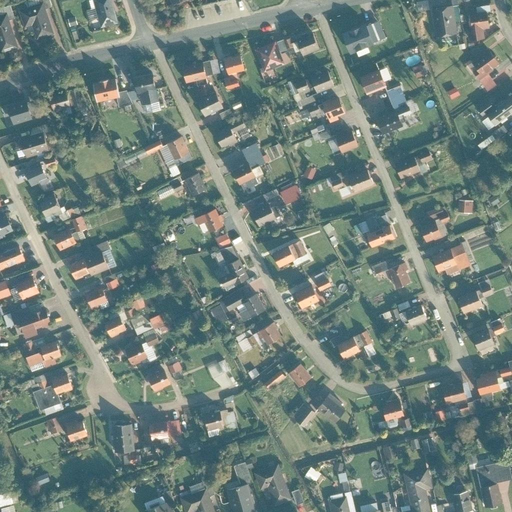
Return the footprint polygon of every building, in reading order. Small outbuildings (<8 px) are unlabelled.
[(113,0),(94,0),(102,28),(119,23),(113,0)] [(44,3),(20,11),(25,27),(32,25),(37,40),(54,34),(44,3)] [(454,6),(433,9),(438,38),(458,35),(454,6)] [(478,11),(471,12),(474,41),(486,39),(484,28),(491,27),(489,13),(478,14),(478,11)] [(8,14),(0,16),(0,47),(1,51),(18,46),(8,14)] [(372,23),(345,33),(352,53),(380,43),(372,23)] [(320,50),(314,33),(309,35),(303,38),(298,40),(302,51),(304,56),(320,50)] [(292,39),(285,41),(288,50),(294,48),(292,42),(292,39)] [(285,40),(278,43),(282,54),(289,51),(288,50),(285,41),(285,40)] [(302,51),(298,40),(292,42),(294,48),(296,53),(302,51)] [(285,66),(276,43),(256,51),(265,74),(285,66)] [(501,65),(491,51),(474,63),(482,74),(478,76),(488,92),(497,85),(489,75),(495,71),(494,70),(501,65)] [(233,55),(225,57),(230,75),(246,71),(241,55),(233,57),(233,55)] [(204,62),(183,66),(186,81),(207,77),(204,62)] [(422,65),(413,68),(416,75),(425,72),(422,65)] [(329,71),(312,78),(318,93),(335,86),(329,71)] [(380,71),(361,78),(367,95),(387,87),(380,71)] [(153,73),(135,77),(139,94),(157,89),(153,73)] [(238,79),(226,82),(228,89),(240,86),(238,79)] [(307,79),(296,84),(300,93),(311,89),(307,79)] [(120,82),(102,86),(105,100),(123,96),(120,82)] [(401,86),(388,91),(396,112),(409,107),(401,86)] [(216,91),(197,101),(206,118),(225,108),(216,91)] [(68,92),(51,97),(56,113),(72,108),(68,92)] [(159,96),(148,99),(151,112),(162,110),(159,96)] [(511,96),(487,115),(496,127),(511,114),(511,96)] [(340,99),(322,105),(329,123),(340,119),(338,116),(346,113),(340,99)] [(321,103),(305,110),(307,116),(324,110),(321,103)] [(222,113),(225,119),(235,114),(232,108),(222,113)] [(21,110),(5,114),(9,130),(25,126),(21,110)] [(396,112),(378,120),(384,135),(402,128),(396,112)] [(243,120),(215,134),(222,149),(238,141),(234,134),(247,127),(243,120)] [(495,141),(510,131),(506,125),(491,136),(495,141)] [(349,130),(335,135),(343,154),(360,148),(353,132),(350,133),(349,130)] [(329,131),(319,135),(322,142),(332,138),(329,131)] [(46,133),(22,140),(27,159),(51,152),(46,133)] [(183,137),(168,144),(176,160),(191,152),(183,137)] [(161,140),(146,147),(149,155),(165,148),(161,140)] [(257,143),(242,150),(249,164),(251,169),(266,163),(257,143)] [(430,151),(420,156),(424,163),(433,159),(430,151)] [(417,157),(397,165),(402,179),(422,171),(417,157)] [(33,170),(27,172),(33,186),(49,179),(42,162),(32,166),(33,170)] [(249,164),(233,171),(240,186),(256,178),(251,169),(249,164)] [(317,171),(309,167),(305,176),(313,180),(317,171)] [(374,185),(369,171),(350,178),(356,192),(374,185)] [(201,174),(187,180),(195,196),(208,189),(201,174)] [(173,180),(177,190),(186,187),(182,177),(173,180)] [(288,190),(295,195),(300,189),(292,183),(288,190)] [(160,189),(162,198),(177,193),(174,184),(160,189)] [(277,190),(264,196),(267,201),(280,196),(277,190)] [(48,202),(42,204),(48,220),(64,213),(57,194),(46,199),(48,202)] [(474,202),(460,200),(459,213),(473,214),(474,202)] [(270,203),(252,211),(260,227),(278,218),(270,203)] [(443,206),(425,213),(428,220),(446,213),(443,206)] [(225,226),(217,210),(196,219),(200,226),(207,223),(212,232),(225,226)] [(3,215),(0,216),(0,234),(0,235),(1,237),(18,230),(12,214),(4,218),(3,215)] [(83,216),(73,220),(77,232),(88,228),(83,216)] [(437,222),(422,229),(428,242),(443,236),(437,222)] [(391,223),(367,233),(373,247),(397,238),(391,223)] [(72,230),(55,238),(61,251),(78,243),(72,230)] [(221,247),(234,243),(231,232),(218,236),(221,247)] [(301,240),(290,246),(297,260),(307,254),(301,240)] [(222,263),(241,256),(237,244),(217,251),(222,263)] [(464,244),(433,256),(440,273),(447,270),(449,274),(472,265),(464,244)] [(0,271),(27,261),(21,246),(0,254),(0,271)] [(290,246),(273,254),(280,268),(297,260),(290,246)] [(84,259),(85,260),(91,274),(92,276),(110,268),(102,251),(84,259)] [(247,272),(241,259),(229,265),(233,274),(220,280),(225,290),(244,281),(241,275),(247,272)] [(85,260),(70,267),(76,280),(91,274),(85,260)] [(405,263),(389,269),(396,288),(412,282),(405,263)] [(116,273),(106,277),(112,289),(122,285),(116,273)] [(41,293),(34,277),(18,285),(24,300),(41,293)] [(0,298),(14,293),(9,280),(0,283),(0,298)] [(97,290),(87,294),(93,309),(110,303),(103,286),(96,288),(97,290)] [(313,286),(296,294),(303,309),(320,301),(313,286)] [(240,289),(225,298),(231,309),(245,301),(247,301),(240,289)] [(478,292),(459,299),(464,314),(484,307),(478,292)] [(137,308),(162,303),(160,294),(135,300),(137,308)] [(266,309),(258,294),(247,301),(245,301),(254,317),(266,309)] [(409,300),(398,304),(401,311),(412,306),(409,300)] [(423,305),(407,311),(412,326),(429,319),(423,305)] [(54,325),(48,309),(33,314),(31,306),(11,313),(17,328),(21,326),(26,339),(40,334),(38,330),(54,325)] [(139,334),(153,328),(147,313),(133,319),(139,334)] [(163,313),(152,318),(156,329),(161,327),(163,332),(169,329),(163,313)] [(121,316),(105,323),(112,337),(127,330),(121,316)] [(283,337),(274,323),(261,331),(269,345),(283,337)] [(503,324),(494,328),(496,334),(506,330),(503,324)] [(339,326),(326,332),(330,340),(331,339),(342,334),(339,326)] [(490,330),(473,337),(479,352),(496,345),(490,330)] [(360,334),(366,346),(372,343),(367,331),(360,334)] [(160,333),(149,336),(152,345),(163,342),(160,333)] [(342,334),(331,339),(335,347),(338,345),(347,341),(344,333),(342,334)] [(360,334),(354,337),(360,349),(366,346),(360,334)] [(347,341),(338,345),(345,359),(361,351),(360,349),(354,337),(347,341)] [(58,342),(41,347),(47,362),(63,357),(58,342)] [(143,344),(127,351),(133,366),(149,359),(143,344)] [(180,360),(171,365),(177,379),(186,375),(180,360)] [(301,364),(289,374),(302,388),(314,377),(301,364)] [(165,370),(149,377),(156,392),(172,385),(165,370)] [(286,377),(281,370),(265,383),(270,389),(286,377)] [(482,379),(477,380),(482,399),(481,400),(482,403),(493,400),(491,393),(501,390),(496,371),(481,375),(482,379)] [(69,374),(53,379),(55,385),(58,395),(74,389),(69,374)] [(463,384),(443,389),(447,405),(467,400),(463,384)] [(55,385),(34,392),(41,411),(61,404),(58,395),(55,385)] [(344,403),(331,394),(319,410),(337,424),(347,410),(342,406),(344,403)] [(389,406),(383,408),(387,422),(405,418),(401,400),(388,403),(389,406)] [(481,400),(474,402),(478,417),(485,415),(482,403),(481,400)] [(293,418),(299,423),(313,406),(306,401),(293,418)] [(438,420),(448,419),(446,409),(437,410),(438,420)] [(223,412),(205,416),(209,430),(226,426),(223,412)] [(59,417),(48,421),(52,435),(64,431),(59,417)] [(78,420),(65,424),(72,443),(90,437),(85,422),(80,423),(78,420)] [(167,422),(150,424),(153,441),(170,438),(167,422)] [(133,425),(113,427),(115,453),(136,451),(133,425)] [(425,438),(426,451),(436,451),(435,438),(425,438)] [(127,463),(140,462),(140,454),(126,455),(127,463)] [(503,463),(477,468),(481,489),(498,485),(498,484),(511,480),(511,478),(510,466),(504,467),(503,463)] [(280,464),(255,473),(261,490),(268,487),(275,506),(293,499),(280,464)] [(411,506),(398,508),(398,511),(430,511),(426,490),(433,489),(429,469),(405,474),(411,506)] [(39,476),(41,484),(53,480),(50,472),(39,476)] [(253,511),(256,511),(249,484),(228,489),(233,511),(253,511)] [(481,489),(486,509),(503,505),(498,485),(481,489)] [(216,511),(209,489),(181,499),(185,511),(216,511)] [(300,489),(292,492),(296,505),(304,503),(300,489)] [(0,494),(0,506),(14,502),(11,491),(0,494)] [(470,492),(453,496),(455,511),(471,511),(474,511),(470,492)] [(350,511),(348,497),(330,501),(332,511),(350,511)]
